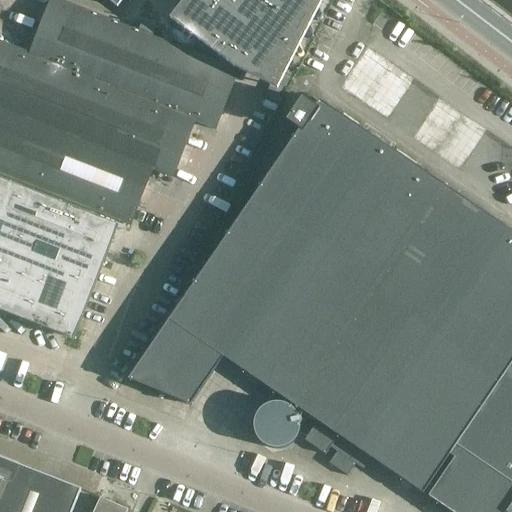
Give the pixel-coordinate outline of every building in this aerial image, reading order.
[(0,44),(0,181),(114,225),(117,219),(129,224),(151,167),(173,176),(194,120),(215,128),(236,73),(225,67),(151,38),(155,27),(142,21),(138,33),(52,0),(50,0),(29,55),(0,44)] [(97,0),(99,1),(99,0),(102,0),(116,10),(124,0),(97,0)] [(186,0),(170,22),(235,71),(287,0),(186,0)] [(287,0),(235,71),(267,86),(278,91),(324,0),(287,0)] [(343,87),(390,117),(415,77),(368,47),(343,87)] [(289,82),(280,78),(277,85),(285,90),(289,82)] [(285,90),(273,84),(267,96),(279,102),(285,90)] [(439,98),(414,139),(462,168),(487,127),(439,98)] [(324,130),(180,323),(314,413),(450,213),(324,130)] [(496,146),(506,152),(510,145),(487,131),(482,140),(495,148),(496,146)] [(113,227),(114,225),(0,181),(0,312),(5,314),(66,337),(73,340),(76,330),(100,269),(103,261),(115,228),(113,227)] [(511,359),(511,251),(370,459),(423,495),(449,456),(448,455),(511,359)] [(511,359),(448,455),(449,456),(454,459),(428,498),(449,511),(505,511),(511,501),(511,359)] [(262,445),(264,446),(266,447),(268,448),(270,449),(272,449),(275,450),(277,450),(280,449),(282,449),(284,448),(286,447),(288,446),(290,445),(292,443),(294,442),(295,440),(296,438),(297,436),(298,433),(299,431),(299,429),(299,426),(299,424),(299,422),(298,419),(297,417),(296,415),(295,413),(293,411),(291,410),(290,408),(288,407),(286,406),(283,405),(281,404),(279,404),(276,404),(274,404),(272,404),(269,405),(267,406),(265,407),(263,408),(261,410),(260,411),(258,413),(257,415),(256,417),(255,419),(254,421),(254,424),(253,426),(253,428),(254,431),(254,433),(255,435),(256,437),(257,439),(258,441),(260,443),(262,445)] [(363,471),(370,459),(318,423),(304,442),(325,456),(330,449),(337,454),(329,465),(348,477),(355,466),(363,471)] [(0,459),(0,511),(71,511),(80,490),(0,459)] [(93,511),(125,511),(126,511),(99,499),(93,511)]
